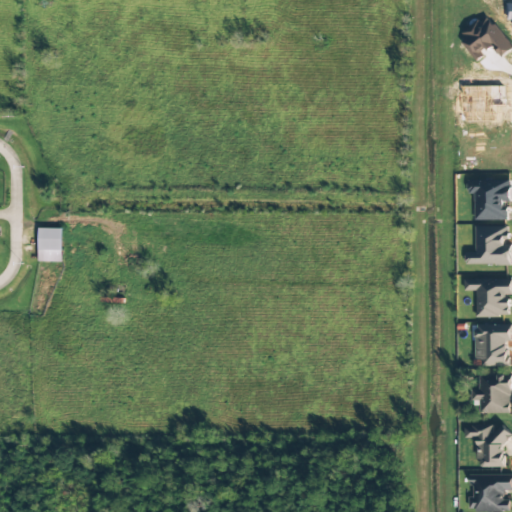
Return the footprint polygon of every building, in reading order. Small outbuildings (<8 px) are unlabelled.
[(476,220),(507,220),(507,202),(511,202),(511,181),(468,181),(468,194),(476,194),(476,220)] [(511,245),(508,245),(508,226),(476,226),(476,253),(465,253),(465,264),(511,264),(511,245)] [(62,262),(63,229),(39,228),(38,262),(62,262)] [(478,291),(478,316),(510,317),(510,297),(511,297),(511,280),(465,279),(465,291),(478,291)] [(475,365),(507,365),(507,342),(511,342),(511,325),(476,325),(475,365)] [(511,413),(511,384),(506,384),(506,376),(479,375),(479,390),(472,390),(472,400),(480,400),(480,413),(511,413)] [(506,467),(505,429),(493,430),(493,426),(465,426),(465,438),(478,438),(479,468),(506,467)] [(507,511),(507,490),(511,490),(511,483),(474,484),(474,497),(469,497),(470,511),(507,511)]
